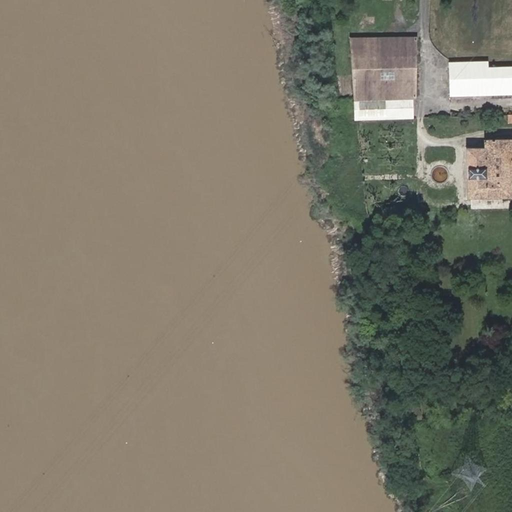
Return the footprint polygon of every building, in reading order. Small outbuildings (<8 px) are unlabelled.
[(352,101),(412,101),(415,101),(415,40),(349,39),(349,80),(349,101),(352,101)] [(511,67),(449,68),(449,95),(511,94),(511,67)] [(339,100),(349,101),(349,80),(339,80),(339,100)] [(412,101),(352,101),(353,120),(411,119),(412,101)] [(486,152),(466,153),(470,200),(511,197),(511,139),(508,139),(508,141),(486,143),(486,152)]
